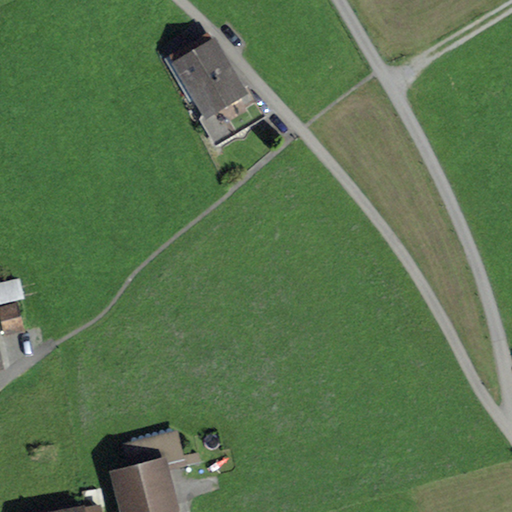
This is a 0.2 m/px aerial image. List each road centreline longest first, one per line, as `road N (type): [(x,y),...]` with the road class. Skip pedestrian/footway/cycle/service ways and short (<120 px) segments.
road 1 (unclassified): [(341,0),(453,210),(487,301),(511,418)]
road 2 (track): [(511,1),(389,84)]
